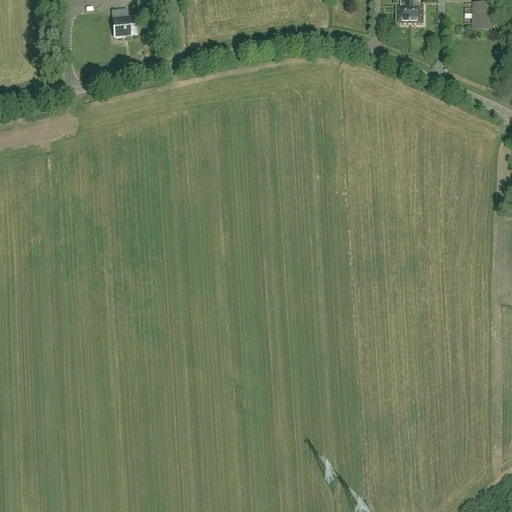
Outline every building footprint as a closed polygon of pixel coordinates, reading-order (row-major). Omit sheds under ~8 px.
[(397,26),(410,26),(409,0),(401,0),(402,7),(397,7),(397,26)] [(418,0),(409,0),(410,26),(424,26),(424,7),(418,7),(418,0)] [(491,33),(492,5),(473,4),(472,32),(491,33)] [(328,26),(327,10),(310,11),(310,26),(328,26)] [(187,36),(195,36),(194,15),(187,15),(187,36)] [(136,37),(134,18),(133,18),(133,17),(129,17),(129,19),(113,21),(114,39),(136,37)]
